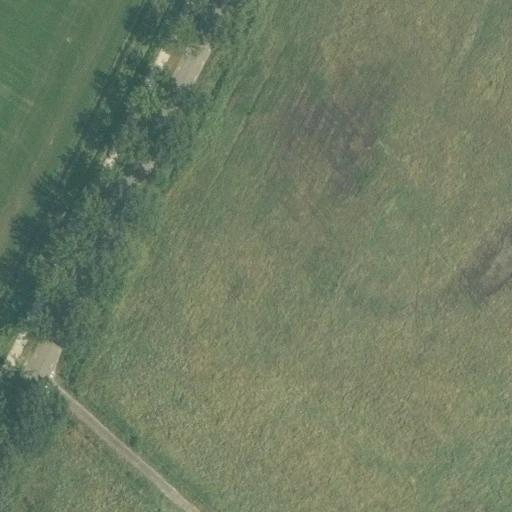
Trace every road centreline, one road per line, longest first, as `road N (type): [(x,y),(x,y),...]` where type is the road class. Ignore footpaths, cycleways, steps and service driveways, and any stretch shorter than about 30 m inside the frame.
road 1 (tertiary): [(0,453),(226,0)]
road 2 (track): [(191,511),(38,376)]
